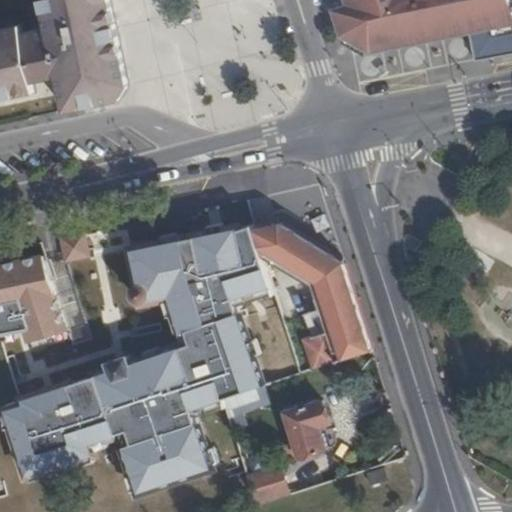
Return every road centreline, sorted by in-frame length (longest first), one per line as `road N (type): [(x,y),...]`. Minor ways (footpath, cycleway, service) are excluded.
road 1 (secondary): [(68,189),(338,140)]
road 2 (secondary): [(453,511),(378,268)]
road 3 (secondary): [(293,124),(86,176),(68,189)]
road 4 (secondary): [(511,82),(331,115)]
road 5 (secondary): [(511,95),(358,124),(338,140)]
road 6 (secondary): [(378,268),(385,172),(421,124)]
road 7 (secondary): [(378,268),(338,140)]
road 8 (residential): [(296,0),(331,115)]
